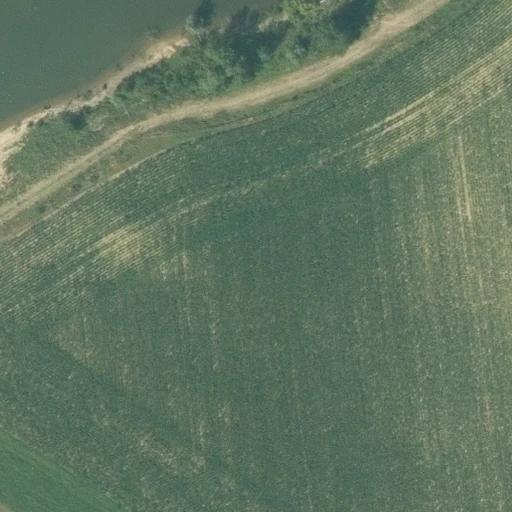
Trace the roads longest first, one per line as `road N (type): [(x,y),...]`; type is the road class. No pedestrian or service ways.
road 1 (track): [(439,0),(300,82),(153,119),(116,142)]
road 2 (track): [(0,225),(116,142)]
